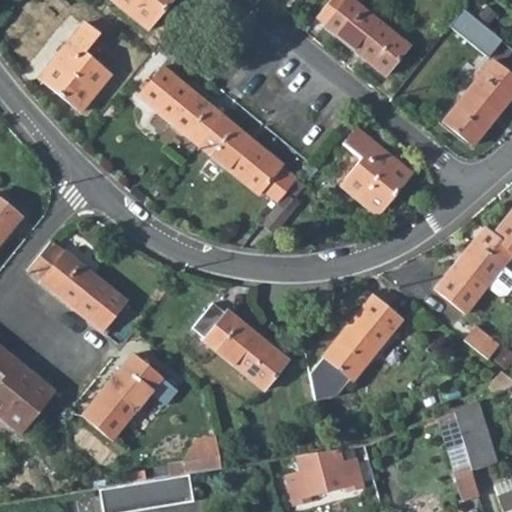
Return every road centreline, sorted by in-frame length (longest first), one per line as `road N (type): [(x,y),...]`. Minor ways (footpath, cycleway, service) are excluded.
road 1 (residential): [(473,190),(395,242),(336,264),(273,266),(207,260),(153,236),(78,184)]
road 2 (residential): [(244,0),(473,190)]
road 3 (residential): [(78,184),(0,80)]
road 4 (residential): [(78,184),(0,282)]
